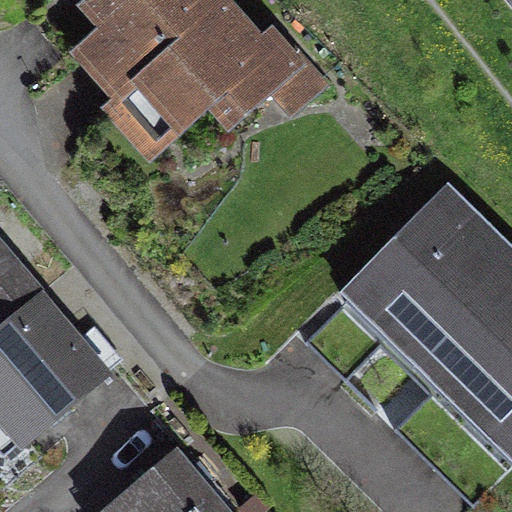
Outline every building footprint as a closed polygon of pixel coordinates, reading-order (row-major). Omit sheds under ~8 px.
[(98,38),(71,62),(112,109),(103,117),(151,172),(210,120),(230,143),(273,105),(292,127),(331,92),(278,31),(263,44),(224,0),(95,0),(78,15),(98,38)] [(511,251),(447,189),(341,298),(511,467),(511,251)] [(0,331),(41,296),(46,292),(0,239),(0,331)] [(0,429),(23,456),(113,379),(41,296),(0,331),(0,429)] [(103,511),(229,511),(177,450),(103,511)]
